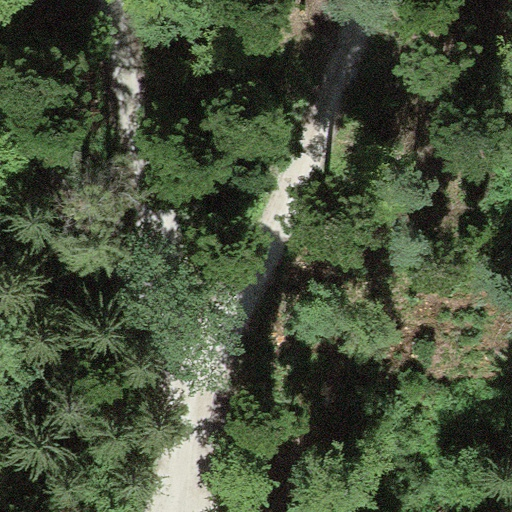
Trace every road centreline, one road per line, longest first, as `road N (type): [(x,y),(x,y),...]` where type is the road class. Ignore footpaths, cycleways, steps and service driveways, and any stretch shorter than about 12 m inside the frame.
road 1 (track): [(185,383),(373,0)]
road 2 (track): [(161,295),(100,0)]
road 3 (track): [(0,119),(161,295)]
road 4 (track): [(184,511),(185,383)]
